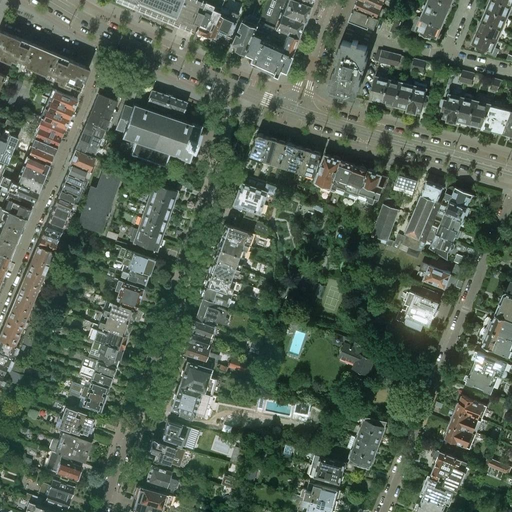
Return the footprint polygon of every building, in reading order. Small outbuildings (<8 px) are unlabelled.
[(122,0),(192,29),(191,31),(192,31),(196,22),(191,20),(196,9),(200,10),(204,0),(203,0),(204,1),(201,0),(122,0)] [(208,35),(222,7),(220,6),(223,0),(207,0),(202,11),(200,10),(196,9),(191,20),(196,22),(197,23),(194,30),(200,32),(200,35),(204,37),(207,35),(208,35)] [(303,20),(311,0),(265,0),(258,16),(257,19),(277,27),(283,12),(303,20)] [(378,16),(382,5),(371,0),(356,0),(354,5),(355,5),(354,6),(355,6),(378,16)] [(442,24),(451,2),(446,0),(427,0),(421,16),(442,24)] [(507,17),(511,6),(498,0),(489,0),(486,8),(507,17)] [(375,26),(379,16),(378,16),(355,6),(354,9),(353,9),(349,18),(369,26),(369,24),(375,26)] [(227,39),(238,14),(222,7),(208,35),(210,36),(209,39),(215,42),(217,40),(219,40),(221,36),(227,39)] [(502,28),(507,17),(486,8),(482,19),(502,28)] [(243,52),(252,32),(254,27),(257,19),(258,16),(250,12),(247,18),(241,15),(230,40),(236,43),(234,47),(235,48),(235,51),(239,53),(242,51),(243,52)] [(297,35),(303,20),(283,12),(277,27),(297,35)] [(437,36),(442,24),(421,16),(416,28),(421,30),(420,32),(425,35),(430,37),(431,34),(437,36)] [(297,35),(277,27),(257,19),(254,27),(274,35),(284,39),(280,49),(291,53),(297,35)] [(396,33),(401,21),(395,19),(390,31),(396,33)] [(497,39),(502,28),(482,19),(477,30),(497,39)] [(254,27),(252,32),(243,52),(249,54),(247,61),(260,67),(274,35),(254,27)] [(20,61),(29,41),(0,29),(0,58),(9,62),(11,60),(16,62),(16,59),(20,61)] [(494,47),(497,39),(477,30),(472,42),(477,45),(476,47),(495,55),(498,49),(494,47)] [(274,35),(260,67),(275,74),(275,73),(279,74),(282,73),(284,70),(291,53),(280,49),(284,39),(274,35)] [(353,39),(353,40),(353,42),(346,40),(343,40),(342,43),(341,43),(339,49),(338,49),(336,55),(338,55),(336,62),(337,63),(336,69),(334,68),(333,75),(331,74),(330,80),(331,81),(330,87),(331,87),(330,91),(340,93),(339,96),(344,98),(345,95),(352,96),(355,97),(356,93),(357,94),(359,87),(360,88),(362,82),(360,81),(362,75),(360,75),(362,68),(363,69),(365,62),(367,63),(368,57),(366,56),(368,50),(366,49),(367,46),(358,43),(359,40),(353,39)] [(59,54),(29,41),(20,61),(24,63),(23,65),(45,74),(46,72),(50,74),(59,54)] [(386,64),(389,52),(382,50),(379,61),(379,62),(386,64)] [(392,65),(395,53),(389,52),(386,64),(392,65)] [(401,55),(395,53),(392,65),(398,66),(401,55)] [(89,67),(59,54),(50,74),(54,75),(53,78),(58,80),(57,83),(69,88),(70,85),(79,89),(88,69),(89,67)] [(417,71),(420,59),(414,58),(411,70),(417,71)] [(423,73),(426,61),(420,59),(417,71),(423,73)] [(462,69),(462,70),(459,81),(465,83),(468,71),(462,69)] [(474,73),(468,71),(465,83),(471,84),(474,73)] [(377,101),(383,102),(388,79),(375,76),(369,99),(371,99),(372,101),(376,102),(377,101)] [(502,79),(494,78),(491,90),(497,91),(502,79)] [(401,82),(388,79),(383,102),(384,104),(388,105),(390,104),(395,105),(401,82)] [(17,80),(13,88),(19,91),(22,82),(17,80)] [(425,94),(426,88),(427,84),(418,82),(419,81),(415,80),(414,85),(408,108),(407,108),(407,110),(415,112),(414,114),(419,116),(422,105),(425,105),(428,95),(425,94)] [(414,85),(401,82),(395,105),(396,105),(397,107),(401,108),(403,107),(407,108),(408,108),(414,85)] [(19,91),(13,88),(7,102),(13,105),(19,91)] [(77,98),(67,94),(54,88),(50,98),(73,108),(77,98)] [(197,132),(199,125),(189,121),(189,122),(181,119),(187,101),(151,89),(145,107),(137,104),(137,103),(134,102),(134,103),(133,102),(132,106),(124,104),(116,128),(123,131),(122,135),(122,136),(125,137),(125,136),(130,138),(128,143),(124,141),(123,141),(122,142),(121,142),(120,143),(120,144),(120,145),(120,146),(120,147),(121,147),(121,148),(122,148),(123,148),(124,148),(125,148),(126,148),(125,150),(132,152),(140,155),(154,160),(154,159),(162,162),(164,163),(165,161),(164,161),(167,153),(168,153),(168,151),(169,152),(169,151),(177,154),(180,155),(188,158),(190,151),(194,152),(200,133),(197,132)] [(117,112),(113,111),(116,102),(115,102),(115,100),(99,93),(99,92),(98,92),(86,121),(105,129),(109,130),(117,112)] [(456,120),(462,97),(449,93),(447,100),(444,99),(442,110),(444,110),(442,121),(447,122),(448,120),(456,122),(456,120)] [(474,100),(462,97),(456,120),(461,121),(462,123),(466,124),(468,123),(474,100)] [(73,108),(50,98),(46,108),(69,117),(73,108)] [(491,104),(474,100),(468,123),(474,124),(474,126),(481,128),(491,105),(491,104)] [(501,131),(510,109),(511,107),(492,102),(491,104),(491,105),(481,128),(491,130),(491,129),(501,131)] [(511,106),(511,107),(510,109),(501,131),(510,134),(509,135),(511,135),(511,106)] [(69,117),(46,108),(42,117),(65,126),(69,117)] [(28,132),(31,124),(36,125),(37,126),(41,116),(40,116),(27,111),(16,138),(31,144),(34,135),(32,134),(28,132)] [(65,126),(42,117),(41,116),(37,126),(61,135),(65,126)] [(102,138),(105,129),(86,121),(82,130),(102,138)] [(61,135),(37,126),(36,125),(32,134),(34,135),(57,144),(61,135)] [(0,151),(7,134),(9,129),(5,127),(0,138),(0,151)] [(82,130),(78,139),(98,147),(102,138),(82,130)] [(0,158),(7,162),(17,136),(8,132),(7,134),(0,151),(0,158)] [(256,158),(262,160),(270,137),(264,135),(264,134),(260,133),(256,134),(255,139),(252,147),(250,148),(249,152),(250,153),(249,155),(256,158)] [(57,144),(34,135),(31,144),(32,145),(53,154),(57,144)] [(278,139),(272,137),(270,137),(262,160),(271,162),(278,139)] [(78,139),(75,148),(94,156),(98,147),(78,139)] [(287,142),(278,139),(271,162),(279,165),(287,142)] [(296,144),(290,142),(288,141),(288,142),(287,142),(279,165),(288,168),(296,144)] [(297,170),(304,147),(304,146),(302,146),(296,144),(288,168),(297,170)] [(53,154),(32,145),(28,154),(49,163),(53,154)] [(313,150),(306,148),(304,147),(297,170),(305,173),(313,150)] [(71,163),(70,163),(89,171),(94,159),(94,156),(75,148),(69,162),(71,163)] [(318,167),(319,161),(322,152),(313,150),(305,173),(315,176),(318,167)] [(49,163),(28,154),(24,163),(46,172),(49,163)] [(330,190),(341,159),(340,159),(341,158),(340,156),(335,155),(334,155),(333,156),(332,156),(325,154),(322,162),(319,161),(318,167),(320,167),(315,181),(321,184),(320,186),(330,190)] [(345,191),(354,164),(341,159),(330,190),(335,191),(337,188),(345,191)] [(46,172),(24,163),(20,173),(42,181),(46,172)] [(70,163),(67,171),(87,180),(91,172),(89,171),(70,163)] [(360,166),(354,164),(345,191),(344,194),(357,199),(368,169),(367,168),(366,166),(362,165),(360,166)] [(154,174),(130,167),(128,174),(138,177),(138,176),(152,180),(154,174)] [(369,168),(368,169),(357,199),(357,201),(363,204),(365,200),(372,202),(374,196),(378,198),(382,186),(384,187),(388,177),(380,174),(380,173),(376,171),(376,170),(374,168),(372,168),(369,168)] [(108,211),(120,175),(102,169),(94,193),(89,191),(79,220),(84,222),(84,224),(101,230),(106,216),(108,217),(110,211),(108,211)] [(67,171),(63,180),(84,189),(87,180),(67,171)] [(412,196),(417,179),(417,178),(398,173),(394,172),(391,178),(390,185),(394,186),(393,190),(409,195),(412,196)] [(38,190),(42,181),(20,173),(17,182),(38,190)] [(0,185),(2,186),(6,188),(34,200),(38,190),(17,182),(10,179),(1,175),(0,177),(0,185)] [(256,220),(257,216),(254,215),(256,211),(258,212),(265,193),(270,194),(271,193),(273,194),(276,185),(249,175),(247,179),(245,178),(242,179),(241,181),(240,180),(237,189),(235,188),(233,194),(235,194),(232,203),(233,204),(233,205),(235,206),(238,206),(239,205),(246,208),(243,215),(244,216),(256,220)] [(426,179),(421,193),(438,199),(443,186),(437,183),(433,181),(433,182),(426,179)] [(84,189),(63,180),(60,188),(77,195),(81,196),(84,189)] [(151,180),(150,185),(153,186),(150,194),(172,202),(174,198),(177,198),(179,192),(177,190),(177,189),(151,180)] [(443,197),(449,199),(467,206),(468,202),(472,204),(475,195),(471,194),(472,194),(448,184),(443,197)] [(34,200),(6,188),(2,186),(0,189),(7,192),(6,193),(4,198),(7,199),(30,209),(34,200)] [(74,203),(77,195),(60,188),(57,196),(74,203)] [(391,237),(400,208),(399,208),(400,204),(397,202),(398,197),(387,193),(373,237),(387,243),(389,238),(389,237),(391,237)] [(429,235),(431,230),(433,225),(437,214),(439,208),(441,204),(442,201),(438,199),(421,193),(406,229),(406,231),(407,232),(406,236),(398,233),(395,241),(394,240),(389,238),(387,243),(399,247),(402,242),(424,251),(424,250),(422,249),(426,240),(427,240),(429,236),(429,235)] [(172,202),(150,194),(146,206),(168,213),(170,209),(173,210),(175,204),(172,202)] [(77,204),(74,203),(57,196),(54,204),(74,212),(77,204)] [(30,209),(7,199),(4,198),(1,207),(26,217),(30,209)] [(470,208),(467,206),(449,199),(447,206),(441,204),(439,208),(462,218),(463,214),(467,215),(470,208)] [(74,212),(54,204),(50,212),(65,218),(67,213),(73,215),(74,212)] [(26,217),(1,207),(0,206),(0,222),(21,231),(26,217)] [(168,213),(146,206),(142,217),(164,225),(166,221),(169,221),(171,216),(168,213)] [(458,229),(462,218),(439,208),(437,214),(442,216),(440,221),(458,229)] [(63,223),(65,218),(50,212),(47,220),(67,228),(68,225),(63,223)] [(264,225),(265,223),(256,220),(244,216),(240,228),(250,232),(251,229),(266,234),(269,226),(264,225)] [(164,225),(142,217),(138,229),(160,237),(162,233),(165,233),(167,228),(164,225)] [(67,228),(47,220),(44,226),(59,233),(61,228),(66,230),(67,228)] [(461,230),(458,229),(440,221),(438,227),(433,225),(431,230),(453,239),(454,236),(458,238),(461,230)] [(21,231),(0,222),(0,237),(15,244),(21,231)] [(250,232),(240,228),(225,223),(221,235),(247,244),(248,242),(252,232),(250,232)] [(57,239),(59,233),(44,226),(41,234),(61,243),(62,241),(57,239)] [(160,237),(138,229),(134,228),(130,240),(156,249),(158,244),(161,244),(162,239),(160,237)] [(109,229),(107,235),(117,239),(119,233),(109,229)] [(70,243),(74,232),(69,230),(65,242),(70,243)] [(452,241),(453,239),(431,230),(429,235),(429,236),(434,238),(429,248),(447,259),(449,250),(449,249),(452,249),(454,248),(455,245),(454,243),(453,242),(452,241)] [(61,243),(41,234),(37,243),(53,250),(55,245),(59,247),(61,243)] [(243,256),(247,244),(221,235),(217,247),(243,256)] [(15,244),(0,237),(0,252),(10,257),(15,244)] [(62,253),(66,242),(62,241),(61,243),(59,247),(58,251),(62,253)] [(53,250),(37,243),(32,255),(48,261),(53,250)] [(148,272),(153,258),(122,246),(119,253),(125,256),(123,263),(125,263),(127,264),(148,272)] [(239,268),(243,256),(217,247),(212,259),(239,268)] [(0,280),(10,257),(0,252),(0,280)] [(457,253),(454,261),(460,263),(462,255),(457,253)] [(32,255),(27,267),(43,273),(48,261),(32,255)] [(424,261),(420,270),(426,272),(424,278),(429,280),(445,287),(451,272),(445,269),(448,263),(432,256),(430,263),(424,261)] [(212,259),(209,267),(208,271),(235,280),(239,268),(212,259)] [(373,272),(375,266),(362,261),(360,267),(373,272)] [(144,283),(148,272),(127,264),(125,263),(121,275),(124,276),(123,276),(144,283)] [(27,267),(17,290),(33,297),(43,273),(27,267)] [(208,271),(207,275),(204,283),(231,292),(235,280),(208,271)] [(144,283),(123,276),(122,280),(118,278),(114,291),(117,292),(115,298),(114,297),(109,295),(107,297),(107,298),(114,301),(135,308),(143,287),(142,287),(144,283)] [(315,289),(317,282),(306,278),(304,282),(312,285),(312,288),(315,289)] [(511,280),(506,291),(503,292),(495,312),(511,319),(511,280)] [(202,296),(202,298),(218,303),(227,306),(231,293),(206,285),(205,289),(201,290),(200,293),(202,296)] [(435,310),(439,301),(435,299),(438,292),(424,286),(421,294),(416,292),(407,315),(404,322),(421,329),(424,322),(429,324),(433,315),(434,315),(436,310),(435,310)] [(292,304),(296,291),(290,289),(285,302),(292,304)] [(17,290),(7,314),(23,321),(33,297),(17,290)] [(135,308),(114,301),(107,298),(102,311),(131,321),(133,317),(135,315),(135,312),(135,309),(135,308)] [(223,317),(225,311),(216,307),(218,303),(202,298),(201,299),(199,300),(198,302),(199,305),(197,311),(195,312),(194,315),(195,317),(195,318),(215,326),(217,321),(221,323),(223,323),(226,322),(227,319),(226,318),(223,317)] [(131,321),(102,311),(98,324),(126,334),(128,329),(129,329),(130,327),(131,325),(131,322),(131,321)] [(301,315),(286,311),(284,318),(299,322),(301,315)] [(511,319),(495,312),(494,313),(495,314),(493,317),(491,316),(486,327),(511,337),(511,319)] [(0,338),(13,344),(21,326),(23,321),(7,314),(0,331),(0,338)] [(211,336),(215,326),(195,318),(192,317),(188,328),(211,336)] [(31,325),(28,324),(24,333),(28,334),(30,335),(34,326),(31,325)] [(121,348),(126,334),(98,324),(96,328),(91,326),(88,336),(92,338),(121,348)] [(511,337),(486,327),(482,337),(485,339),(483,342),(482,343),(511,355),(511,337)] [(188,328),(184,339),(208,347),(211,336),(188,328)] [(368,346),(337,333),(333,336),(333,342),(338,344),(343,342),(344,342),(339,355),(355,362),(353,368),(368,374),(374,358),(365,354),(368,346)] [(26,335),(23,343),(24,343),(30,345),(33,338),(26,335)] [(16,351),(18,346),(13,344),(0,338),(0,357),(11,363),(13,359),(16,351)] [(121,348),(92,338),(91,341),(102,345),(100,351),(118,357),(121,348)] [(206,351),(208,347),(184,339),(180,351),(215,362),(218,355),(206,351)] [(253,342),(250,352),(258,354),(262,345),(253,342)] [(23,344),(20,351),(26,353),(28,347),(23,344)] [(506,367),(508,362),(504,360),(504,361),(478,350),(475,357),(476,357),(473,366),(500,377),(502,377),(503,377),(504,377),(505,376),(506,376),(506,375),(507,374),(507,373),(507,372),(507,371),(506,370),(505,369),(506,367)] [(18,361),(22,352),(20,352),(16,351),(13,359),(18,361)] [(115,366),(118,357),(100,351),(98,356),(89,353),(87,356),(115,366)] [(115,366),(87,356),(83,355),(80,363),(93,369),(112,375),(115,366)] [(230,360),(228,366),(254,375),(258,364),(232,355),(230,360)] [(9,368),(11,363),(0,357),(0,371),(3,373),(5,368),(9,369),(9,368)] [(222,357),(219,364),(220,364),(228,366),(230,360),(222,357)] [(11,363),(9,368),(11,369),(20,372),(24,363),(20,362),(18,361),(13,359),(11,363)] [(212,378),(215,369),(210,367),(211,363),(204,361),(203,365),(186,360),(186,361),(184,369),(183,369),(181,375),(182,375),(179,383),(178,384),(210,394),(214,383),(212,383),(214,379),(212,378)] [(497,385),(500,377),(473,366),(470,374),(469,374),(466,380),(492,391),(494,383),(497,385)] [(109,384),(112,375),(93,369),(90,377),(109,384)] [(20,385),(23,374),(11,370),(8,381),(20,385)] [(109,384),(90,377),(83,375),(82,379),(89,382),(87,386),(106,393),(109,384)] [(10,395),(14,387),(15,385),(9,383),(4,393),(10,395)] [(205,408),(210,394),(178,384),(178,385),(176,393),(175,393),(173,398),(174,398),(171,405),(170,407),(171,407),(169,413),(191,420),(193,414),(196,405),(205,408)] [(108,394),(106,393),(87,386),(84,385),(80,394),(103,402),(104,399),(106,399),(108,394)] [(103,402),(80,394),(70,390),(68,394),(81,399),(79,406),(82,407),(83,405),(100,411),(103,402)] [(0,404),(5,406),(8,396),(1,393),(0,397),(0,404)] [(469,396),(462,394),(460,400),(459,400),(459,401),(457,402),(456,405),(456,407),(456,408),(481,418),(487,404),(474,398),(474,397),(469,395),(469,396)] [(308,406),(308,403),(293,400),(292,403),(296,404),(295,408),(299,409),(300,405),(308,406)] [(56,423),(55,424),(74,431),(74,429),(91,434),(97,418),(80,412),(81,409),(63,403),(62,404),(64,405),(57,424),(56,423)] [(453,414),(453,415),(454,416),(451,421),(476,431),(481,418),(456,408),(456,409),(455,410),(454,411),(454,412),(453,412),(453,413),(453,414)] [(365,415),(361,426),(383,434),(386,426),(385,426),(387,420),(365,415)] [(185,446),(192,427),(167,419),(164,426),(164,428),(162,432),(160,438),(185,446)] [(476,431),(451,421),(451,422),(450,423),(449,424),(448,425),(448,426),(448,427),(448,428),(448,429),(448,430),(446,436),(452,439),(451,440),(456,442),(456,441),(470,446),(476,431)] [(383,434),(361,426),(357,437),(378,445),(379,442),(380,442),(383,434)] [(63,435),(61,441),(93,452),(94,447),(90,445),(91,443),(89,442),(90,440),(74,435),(75,434),(61,430),(60,434),(63,435)] [(177,457),(180,446),(152,437),(148,450),(151,451),(150,454),(153,455),(153,457),(157,458),(157,460),(161,462),(162,459),(169,462),(171,455),(177,457)] [(378,445),(357,437),(353,448),(375,457),(378,449),(377,449),(378,445)] [(93,452),(61,441),(52,438),(49,447),(68,454),(68,453),(83,459),(84,457),(86,457),(87,455),(91,457),(93,452)] [(375,457),(353,448),(348,461),(370,467),(371,464),(372,465),(375,457)] [(465,471),(466,468),(465,468),(467,461),(440,450),(437,448),(435,449),(433,455),(434,458),(437,459),(430,475),(456,485),(473,492),(475,486),(468,484),(467,486),(463,485),(468,472),(465,471)] [(81,465),(71,462),(72,459),(70,459),(70,456),(61,453),(58,452),(58,453),(50,450),(45,466),(61,472),(59,476),(66,479),(67,479),(69,475),(76,478),(81,465)] [(317,452),(314,463),(343,472),(344,468),(346,467),(347,463),(345,461),(346,460),(317,452)] [(485,463),(498,469),(501,462),(488,456),(485,463)] [(511,466),(501,462),(498,469),(508,473),(511,466)] [(343,472),(314,463),(311,474),(325,478),(325,480),(332,482),(333,480),(340,482),(340,480),(342,479),(343,475),(342,473),(343,472)] [(176,479),(169,477),(171,470),(151,464),(145,483),(172,492),(174,486),(177,485),(178,482),(176,479)] [(259,482),(263,467),(253,464),(249,479),(259,482)] [(74,486),(58,480),(59,476),(49,472),(47,476),(53,478),(51,484),(43,481),(41,487),(49,489),(70,497),(74,486)] [(452,495),(456,485),(430,475),(428,474),(426,478),(425,479),(423,482),(424,484),(422,488),(421,488),(420,491),(420,493),(424,495),(448,504),(450,505),(453,496),(452,495)] [(224,476),(222,483),(237,488),(240,481),(224,476)] [(334,504),(338,489),(310,481),(308,489),(303,488),(301,495),(334,504)] [(172,494),(168,493),(139,484),(139,485),(136,486),(134,490),(136,494),(132,509),(130,510),(129,511),(161,511),(165,502),(169,503),(172,494)] [(70,497),(49,489),(41,487),(39,492),(48,495),(46,501),(66,509),(70,497)] [(40,503),(42,497),(27,492),(25,497),(40,503)] [(331,511),(334,504),(301,495),(291,492),(290,497),(291,498),(295,499),(297,498),(305,500),(304,504),(309,505),(307,511),(331,511)] [(424,511),(444,511),(448,504),(424,495),(422,498),(418,496),(416,500),(416,502),(415,507),(417,508),(417,509),(424,511)] [(60,511),(37,503),(29,501),(25,511),(60,511)]
